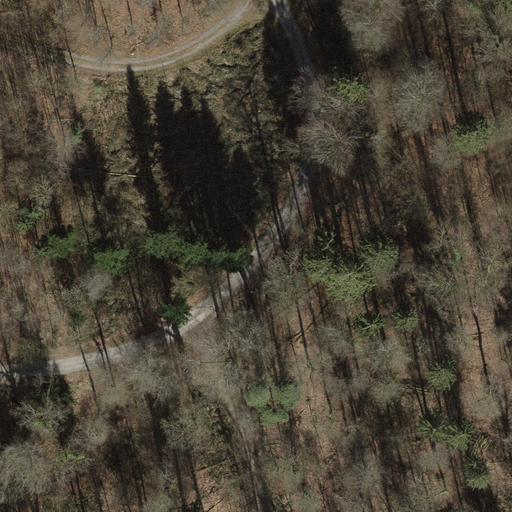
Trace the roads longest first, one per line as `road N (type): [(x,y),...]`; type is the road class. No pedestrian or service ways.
road 1 (track): [(193,317),(256,256),(304,151),(313,67),(286,0)]
road 2 (track): [(262,0),(208,43),(115,68),(0,40)]
road 3 (track): [(0,371),(67,369),(133,355),(193,317)]
